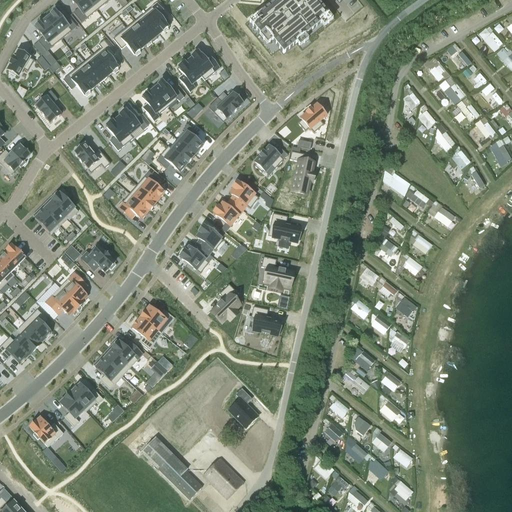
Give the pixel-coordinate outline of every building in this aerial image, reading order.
[(70,0),(70,1),(78,10),(73,14),(81,25),(96,12),(86,0),(70,0)] [(86,0),(96,12),(111,0),(86,0)] [(262,21),(253,28),(261,38),(266,34),(284,56),(299,44),(298,44),(305,38),(305,39),(322,25),(321,24),(330,16),(316,0),(279,0),(279,1),(258,17),(262,21)] [(157,5),(143,16),(159,36),(163,33),(163,34),(163,33),(164,35),(168,31),(167,30),(168,29),(163,23),(167,19),(168,19),(167,18),(165,15),(157,5)] [(49,15),(44,19),(61,41),(76,29),(68,18),(63,22),(55,13),(51,16),(49,15)] [(143,16),(135,23),(151,43),(152,42),(153,44),(157,40),(156,39),(159,36),(143,16)] [(38,43),(33,48),(41,58),(46,53),(61,41),(44,19),(38,24),(39,25),(35,29),(43,39),(38,43)] [(135,23),(126,30),(143,50),(146,47),(147,48),(152,45),(150,43),(151,43),(135,23)] [(126,30),(113,41),(121,51),(126,47),(134,57),(135,56),(136,58),(140,54),(139,53),(139,52),(143,50),(126,30)] [(492,35),(484,41),(494,53),(502,46),(492,35)] [(101,50),(93,57),(109,77),(113,74),(114,76),(119,72),(117,70),(118,70),(110,60),(115,56),(104,42),(98,46),(101,50)] [(503,50),(497,55),(511,72),(511,71),(511,56),(511,55),(509,51),(506,54),(503,50)] [(9,66),(6,71),(9,73),(8,75),(15,79),(16,77),(19,78),(23,71),(27,73),(34,62),(17,53),(14,59),(13,59),(9,66)] [(192,59),(188,62),(202,78),(201,79),(204,82),(220,70),(211,60),(209,57),(208,56),(203,60),(199,54),(198,54),(197,53),(191,59),(192,59)] [(461,53),(453,60),(461,70),(470,63),(461,53)] [(93,57),(85,64),(101,84),(109,77),(93,57)] [(41,58),(36,63),(44,73),(50,68),(41,58)] [(184,64),(178,69),(179,70),(178,70),(183,76),(178,80),(181,84),(190,94),(195,90),(192,86),(201,79),(202,78),(188,62),(185,65),(184,64)] [(85,64),(76,70),(93,90),(101,84),(85,64)] [(438,67),(431,74),(438,82),(442,78),(441,77),(444,74),(438,67)] [(76,70),(63,81),(71,92),(76,88),(84,97),(85,97),(86,98),(91,95),(89,93),(93,90),(76,70)] [(467,80),(472,75),(467,70),(462,74),(467,80)] [(224,81),(228,78),(224,72),(219,76),(224,81)] [(473,81),(480,89),(487,82),(480,74),(473,81)] [(446,81),(439,87),(454,106),(465,97),(450,78),(449,79),(452,82),(449,85),(446,81)] [(157,85),(151,90),(167,110),(177,101),(179,103),(184,99),(175,89),(170,93),(163,83),(162,84),(162,83),(158,87),(157,85)] [(143,99),(142,100),(150,109),(145,113),(154,124),(159,119),(158,117),(167,110),(151,90),(145,94),(147,96),(143,99)] [(50,93),(34,106),(40,114),(45,120),(46,120),(50,126),(61,117),(52,105),(57,101),(50,93)] [(218,100),(208,109),(223,124),(232,116),(238,110),(243,105),(233,95),(222,105),(218,100)] [(413,95),(404,102),(411,111),(419,105),(413,95)] [(461,103),(456,107),(470,124),(478,117),(470,106),(466,109),(461,103)] [(301,122),(298,125),(305,133),(308,130),(310,132),(310,131),(314,135),(323,126),(320,123),(326,118),(316,106),(310,111),(306,115),(300,120),(301,122)] [(120,118),(116,121),(130,137),(140,129),(143,133),(148,128),(139,118),(134,122),(126,112),(126,113),(125,112),(119,117),(120,118)] [(426,113),(418,119),(428,130),(432,127),(435,124),(426,113)] [(411,127),(415,123),(411,118),(407,122),(411,127)] [(110,122),(106,126),(107,127),(106,128),(107,129),(106,129),(114,139),(109,143),(118,153),(133,140),(130,137),(116,121),(113,123),(112,123),(111,124),(110,122)] [(479,123),(475,126),(486,140),(490,136),(492,139),(496,136),(487,124),(483,127),(479,123)] [(185,133),(177,141),(195,157),(202,148),(193,139),(197,135),(187,126),(183,131),(185,133)] [(441,126),(436,130),(441,136),(446,133),(441,126)] [(441,137),(437,141),(446,152),(451,148),(454,146),(445,134),(441,137)] [(170,150),(169,150),(187,165),(192,160),(195,157),(177,141),(170,150)] [(298,142),(297,149),(310,152),(311,145),(298,142)] [(495,144),(489,149),(500,169),(507,165),(506,163),(511,161),(503,148),(499,150),(495,144)] [(76,153),(74,155),(77,159),(83,166),(90,175),(101,167),(104,171),(110,166),(98,152),(93,156),(85,146),(82,148),(81,146),(75,151),(76,153)] [(5,152),(0,157),(0,166),(10,176),(19,167),(21,169),(26,164),(24,162),(29,157),(31,155),(26,150),(24,152),(20,147),(10,157),(5,152)] [(168,148),(156,162),(166,171),(170,166),(179,174),(187,165),(169,150),(170,150),(168,148)] [(259,158),(254,164),(256,166),(254,168),(261,174),(263,173),(265,174),(271,168),(274,171),(287,157),(278,148),(274,153),(268,148),(263,154),(259,158)] [(460,153),(451,160),(460,171),(466,167),(469,164),(460,153)] [(291,154),(290,162),(298,163),(291,193),(307,196),(310,184),(311,184),(313,175),(312,174),(314,166),(303,164),(304,157),(291,154)] [(125,168),(120,163),(115,168),(115,169),(120,173),(125,168)] [(149,173),(137,187),(156,204),(164,195),(154,187),(159,182),(149,173)] [(475,174),(471,177),(479,191),(483,188),(475,174)] [(385,175),(383,184),(400,195),(405,188),(385,175)] [(233,191),(230,195),(234,199),(231,204),(242,213),(246,207),(250,210),(258,199),(238,184),(237,184),(232,190),(233,191)] [(137,187),(129,196),(149,213),(154,208),(153,207),(156,204),(137,187)] [(416,192),(410,201),(422,210),(428,201),(416,192)] [(59,195),(50,204),(51,204),(51,203),(67,220),(69,222),(78,213),(59,195)] [(129,196),(117,210),(127,218),(130,221),(131,221),(135,217),(141,222),(149,213),(129,196)] [(51,204),(43,212),(59,228),(67,220),(51,203),(51,204)] [(218,208),(213,215),(214,215),(213,216),(230,228),(242,213),(231,204),(227,209),(222,205),(219,209),(218,208)] [(438,214),(435,219),(448,228),(451,223),(454,219),(441,210),(438,214)] [(43,212),(34,220),(51,236),(59,228),(43,212)] [(272,215),(267,238),(280,241),(281,241),(284,242),(283,242),(284,242),(285,242),(288,243),(289,243),(296,244),(297,239),(298,239),(298,238),(299,234),(299,233),(299,230),(290,228),(289,227),(289,228),(286,227),(285,227),(287,219),(272,215)] [(256,223),(252,229),(257,232),(261,227),(256,223)] [(199,235),(196,239),(201,242),(197,248),(209,256),(212,251),(214,253),(223,242),(204,228),(203,228),(198,234),(199,235)] [(384,228),(380,233),(384,236),(388,231),(384,228)] [(416,242),(413,246),(425,255),(428,251),(430,247),(419,238),(416,242)] [(385,242),(382,245),(393,254),(396,250),(385,242)] [(6,252),(4,254),(17,267),(25,260),(11,246),(6,252)] [(86,254),(80,260),(90,269),(94,273),(99,268),(104,274),(109,270),(110,272),(116,266),(114,265),(114,264),(109,259),(110,257),(105,252),(104,254),(97,247),(88,256),(86,254)] [(71,248),(64,254),(73,263),(80,257),(71,248)] [(184,252),(179,259),(180,259),(180,260),(200,275),(208,264),(205,262),(209,256),(197,248),(193,253),(188,249),(185,253),(184,252)] [(4,254),(0,258),(0,264),(10,274),(17,267),(4,254)] [(263,259),(261,269),(266,270),(263,283),(271,285),(270,289),(281,291),(282,288),(289,289),(292,275),(285,273),(285,272),(284,272),(284,273),(279,272),(279,271),(278,271),(278,272),(274,271),(276,262),(263,259)] [(406,264),(403,267),(415,276),(421,268),(409,259),(406,264)] [(0,264),(0,278),(6,285),(14,277),(10,274),(0,264)] [(180,267),(173,275),(182,282),(189,275),(180,267)] [(366,270),(364,274),(375,282),(378,278),(366,270)] [(74,275),(59,290),(79,309),(84,303),(83,302),(87,298),(81,293),(86,288),(83,285),(74,275)] [(383,288),(380,292),(387,298),(391,294),(394,297),(397,293),(385,284),(382,288),(383,288)] [(216,309),(211,314),(221,324),(227,319),(229,322),(237,314),(235,311),(242,304),(233,294),(234,292),(229,286),(219,296),(224,301),(221,304),(221,303),(220,304),(221,304),(217,308),(216,308),(216,309)] [(193,289),(190,292),(195,297),(198,294),(193,289)] [(59,290),(45,304),(55,313),(58,317),(63,312),(69,317),(72,313),(73,314),(79,309),(59,290)] [(397,295),(396,298),(401,302),(404,297),(398,293),(397,295)] [(279,297),(277,309),(286,310),(288,299),(279,297)] [(404,300),(401,304),(413,313),(416,309),(404,300)] [(358,302),(355,306),(367,315),(370,312),(358,302)] [(245,306),(241,315),(246,317),(249,307),(245,306)] [(144,314),(140,319),(161,336),(174,320),(164,312),(160,317),(149,308),(145,314),(144,314)] [(253,309),(251,319),(256,320),(253,332),(261,334),(264,334),(264,335),(265,335),(266,335),(269,335),(269,336),(270,336),(277,337),(278,332),(279,332),(279,331),(278,331),(279,327),(280,327),(280,326),(279,326),(280,323),(266,320),(268,312),(253,309)] [(37,312),(24,324),(43,343),(51,335),(42,326),(46,321),(37,312)] [(378,318),(375,321),(387,331),(390,327),(378,318)] [(140,319),(132,330),(142,338),(139,343),(149,351),(161,336),(140,319)] [(24,324),(17,332),(20,336),(20,335),(35,350),(40,346),(43,343),(24,324)] [(394,337),(390,343),(402,351),(406,346),(409,342),(397,334),(394,337)] [(13,343),(28,358),(31,355),(35,350),(20,335),(20,336),(13,343)] [(10,339),(0,349),(0,355),(6,361),(11,357),(20,366),(28,358),(13,343),(10,339)] [(111,353),(111,352),(130,370),(142,356),(132,347),(128,344),(124,348),(119,343),(110,352),(111,353)] [(111,353),(103,361),(122,378),(130,370),(111,352),(111,353)] [(363,354),(359,359),(370,367),(374,363),(363,354)] [(163,358),(157,364),(167,373),(172,367),(163,358)] [(103,361),(95,369),(104,378),(100,382),(110,391),(122,378),(103,361)] [(402,361),(398,365),(404,370),(407,366),(402,361)] [(167,373),(157,364),(151,371),(155,375),(146,385),(151,390),(167,373)] [(382,369),(379,372),(383,375),(387,378),(389,375),(386,372),(382,369)] [(387,378),(386,379),(397,388),(400,384),(389,375),(387,378)] [(357,379),(354,383),(366,392),(369,388),(357,379)] [(73,392),(69,395),(85,411),(84,412),(86,413),(96,404),(98,406),(102,401),(93,392),(89,396),(79,386),(78,387),(76,385),(71,390),(73,392)] [(384,389),(380,394),(387,399),(391,394),(384,389)] [(245,430),(258,418),(246,406),(251,401),(241,391),(236,397),(240,401),(228,413),(245,430)] [(64,400),(59,405),(69,415),(64,419),(73,429),(78,424),(75,421),(84,412),(85,411),(69,395),(64,400)] [(335,404),(334,406),(345,415),(348,412),(337,402),(335,404)] [(388,403),(385,407),(396,417),(400,413),(388,403)] [(117,407),(113,410),(120,417),(124,413),(117,407)] [(204,416),(199,421),(221,442),(226,437),(204,416)] [(358,419),(353,425),(355,432),(363,438),(370,428),(358,419)] [(30,428),(29,429),(34,434),(33,436),(37,441),(39,440),(47,449),(63,436),(54,426),(49,430),(40,420),(35,424),(35,423),(30,428)] [(329,428),(328,429),(339,439),(342,436),(331,426),(329,428)] [(373,435),(371,445),(383,454),(391,445),(379,435),(377,437),(373,434),(373,435)] [(174,486),(186,473),(153,441),(141,453),(174,486)] [(355,446),(351,451),(362,461),(363,459),(366,456),(355,446)] [(47,449),(42,453),(51,463),(56,459),(47,449)] [(400,452),(397,456),(409,465),(412,461),(400,452)] [(227,502),(244,485),(220,461),(203,478),(227,502)] [(322,462),(314,470),(326,480),(333,472),(322,462)] [(375,463),(372,466),(385,478),(388,474),(375,463)] [(57,470),(61,474),(65,470),(61,465),(57,470)] [(186,473),(174,486),(189,502),(202,488),(186,473)] [(338,478),(335,482),(336,483),(342,488),(345,491),(348,487),(338,478)] [(336,483),(331,488),(337,493),(342,488),(336,483)] [(413,494),(399,483),(395,487),(409,498),(413,494)] [(355,493),(352,497),(364,508),(367,503),(355,493)] [(13,503),(2,511),(19,511),(21,511),(17,507),(13,503)]
